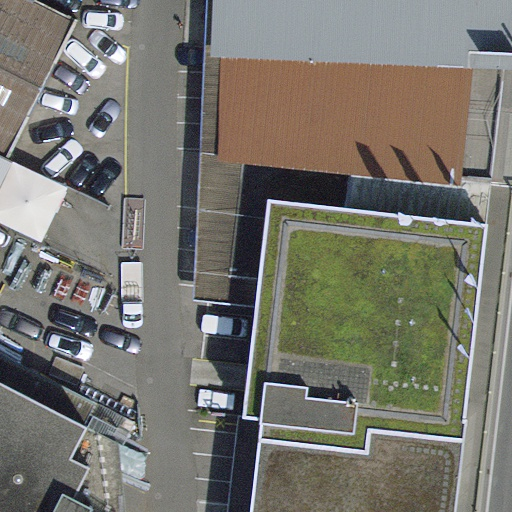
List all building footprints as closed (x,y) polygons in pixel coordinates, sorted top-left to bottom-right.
[(0,0),(0,158),(69,19),(33,1),(33,0),(0,0)] [(216,162),(272,166),(464,180),(471,71),(511,74),(511,0),(210,0),(207,57),(224,58),(216,162)] [(452,511),(486,231),(272,206),(252,376),(265,377),(247,511),(452,511)] [(0,392),(72,427),(84,401),(0,361),(0,392)] [(0,511),(70,511),(67,510),(84,476),(63,465),(79,436),(0,395),(0,511)]
